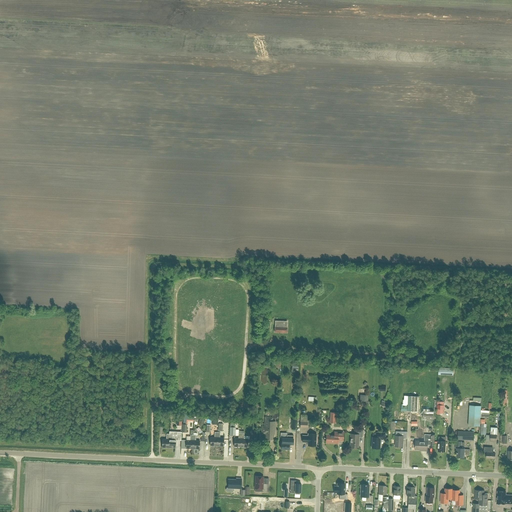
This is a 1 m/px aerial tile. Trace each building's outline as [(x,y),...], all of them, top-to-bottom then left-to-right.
[(275,327),(275,332),(286,332),(287,327),(287,324),(281,324),(281,321),(275,321),(275,327)] [(408,411),(411,411),(412,396),(412,394),(404,394),(403,404),(402,404),(401,411),(408,411)] [(480,426),(481,406),(469,406),(468,425),(480,426)] [(422,408),(421,417),(432,418),(432,410),(429,410),(429,409),(422,408)] [(186,420),(193,420),(193,413),(182,413),(182,423),(186,423),(186,420)] [(274,430),(275,421),(272,421),(272,418),(265,417),(265,428),(262,428),(262,434),(264,434),(264,439),(271,439),(271,430),(274,430)] [(362,437),(363,430),(355,430),(354,434),(350,434),(350,447),(358,447),(359,437),(362,437)] [(474,440),(474,432),(458,431),(458,439),(474,440)] [(343,440),(343,432),(334,432),(334,435),(326,435),(326,443),(338,444),(338,439),(343,440)] [(385,439),(385,433),(376,432),(376,437),(372,437),(371,448),(379,448),(380,439),(385,439)] [(403,447),(403,439),(407,439),(407,432),(401,432),(401,433),(396,433),(396,447),(403,447)] [(316,446),(317,434),(308,434),(308,436),(303,436),(302,442),(308,442),(308,446),(316,446)] [(289,449),(289,444),(293,444),(293,435),(287,435),(287,438),(282,438),(282,443),(281,443),(281,449),(289,449)] [(434,445),(435,435),(425,435),(425,441),(416,441),(415,449),(422,450),(422,451),(427,451),(428,445),(434,445)] [(445,452),(446,441),(438,441),(438,451),(445,452)] [(470,455),(470,450),(464,449),(464,448),(461,448),(461,442),(456,442),(456,448),(457,448),(457,457),(464,457),(464,455),(470,455)] [(494,458),(495,453),(493,453),(493,448),(484,448),(484,453),(486,453),(486,458),(494,458)] [(263,484),(263,477),(255,476),(255,488),(262,489),(262,492),(268,492),(268,484),(263,484)] [(241,489),(241,478),(238,478),(238,479),(228,479),(228,487),(227,487),(226,488),(226,489),(226,490),(226,491),(228,492),(231,492),(232,492),(233,491),(234,490),(234,488),(241,489)] [(301,484),(295,484),(296,481),(290,480),(290,493),(295,493),(295,494),(300,494),(300,492),(301,492),(301,484)] [(334,491),(334,493),(336,493),(336,494),(339,494),(339,499),(347,500),(347,494),(344,494),(345,484),(337,484),(337,486),(334,486),(334,491)] [(372,502),(372,496),(368,496),(369,485),(361,485),(360,497),(366,497),(366,502),(372,502)] [(387,495),(387,487),(385,487),(385,486),(379,485),(378,494),(387,495)] [(400,495),(401,488),(399,488),(399,487),(393,486),(393,495),(400,495)] [(416,504),(417,496),(415,496),(415,488),(414,488),(414,487),(407,487),(406,496),(408,496),(408,504),(416,504)] [(434,488),(427,488),(427,496),(426,496),(426,503),(433,503),(433,497),(434,497),(434,496),(435,496),(435,493),(434,493),(434,488)] [(446,489),(445,494),(441,493),(441,502),(448,503),(448,498),(452,499),(452,490),(453,490),(453,489),(446,489)] [(463,505),(463,495),(459,495),(459,490),(453,490),(452,490),(452,499),(452,500),(456,500),(456,504),(463,505)] [(487,505),(487,495),(484,495),(484,491),(476,490),(475,499),(481,499),(480,505),(487,505)] [(511,503),(511,495),(506,495),(506,492),(497,491),(497,498),(496,504),(497,504),(498,505),(500,505),(501,504),(505,504),(511,503)] [(241,503),(247,503),(247,506),(251,506),(251,503),(252,503),(253,499),(242,498),(241,503)]
